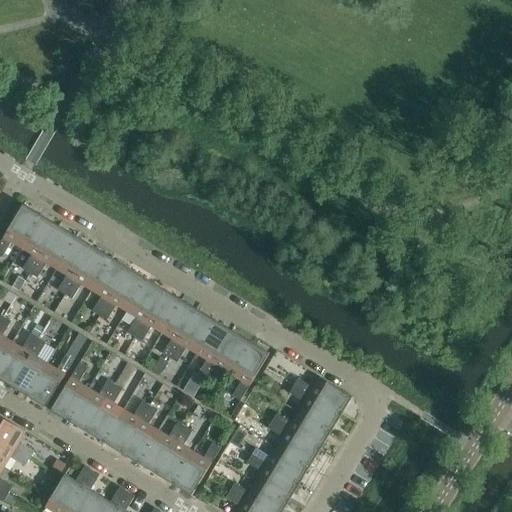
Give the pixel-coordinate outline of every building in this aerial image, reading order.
[(23,205),(1,241),(9,246),(12,242),(22,248),(42,216),(23,205)] [(32,255),(30,259),(37,263),(39,259),(59,226),(42,216),(22,248),(32,255)] [(59,226),(39,259),(57,269),(77,237),(59,226)] [(77,237),(57,269),(75,280),(94,247),(77,237)] [(1,241),(0,243),(0,254),(3,256),(9,246),(1,241)] [(94,247),(75,280),(92,291),(112,258),(94,247)] [(112,258),(92,291),(109,301),(129,268),(112,258)] [(30,259),(24,268),(31,273),(37,263),(30,259)] [(37,263),(31,273),(38,277),(44,267),(37,263)] [(129,268),(109,301),(127,312),(147,279),(129,268)] [(19,277),(13,287),(20,291),(26,281),(19,277)] [(147,279),(127,312),(144,322),(164,290),(147,279)] [(65,280),(59,289),(66,294),(72,284),(65,280)] [(72,284),(66,294),(73,298),(79,288),(72,284)] [(164,290),(144,322),(162,333),(182,300),(164,290)] [(172,339),(170,343),(177,348),(179,343),(199,311),(182,300),(162,333),(172,339)] [(100,301),(94,311),(101,315),(107,305),(100,301)] [(107,305),(101,315),(108,319),(114,310),(107,305)] [(199,311),(179,343),(197,354),(217,321),(199,311)] [(4,318),(0,324),(0,329),(4,332),(10,322),(4,318)] [(207,360),(205,364),(212,369),(214,365),(234,332),(217,321),(197,354),(207,360)] [(135,322),(129,332),(136,336),(142,326),(135,322)] [(37,324),(32,333),(39,337),(44,329),(37,324)] [(142,326),(136,336),(144,340),(149,331),(142,326)] [(234,332),(214,365),(232,375),(252,342),(234,332)] [(0,363),(12,343),(0,335),(0,363)] [(31,335),(25,345),(32,349),(38,339),(31,335)] [(38,339),(32,349),(40,353),(45,344),(38,339)] [(252,342),(232,375),(250,386),(270,353),(252,342)] [(0,379),(10,386),(30,353),(12,343),(0,363),(0,379)] [(170,343),(164,353),(171,357),(177,348),(170,343)] [(177,348),(171,357),(178,362),(184,352),(177,348)] [(37,358),(40,353),(32,349),(30,353),(10,386),(28,397),(47,364),(37,358)] [(66,357),(61,366),(68,371),(74,361),(66,357)] [(168,362),(161,358),(153,372),(160,376),(168,362)] [(46,407),(66,375),(47,364),(28,397),(46,407)] [(79,364),(73,374),(81,378),(87,369),(79,364)] [(205,364),(199,374),(206,378),(212,369),(205,364)] [(212,369),(206,378),(213,383),(219,373),(212,369)] [(353,397),(320,377),(309,395),(342,415),(353,397)] [(69,422),(89,389),(71,378),(51,411),(69,422)] [(300,380),(295,387),(305,393),(309,386),(300,380)] [(108,382),(102,391),(109,395),(115,386),(108,382)] [(115,386),(109,395),(116,400),(122,390),(115,386)] [(240,386),(234,395),(242,400),(248,390),(240,386)] [(295,387),(291,394),(301,400),(305,393),(295,387)] [(102,391),(99,395),(89,389),(69,422),(87,432),(107,400),(109,395),(102,391)] [(342,415),(309,395),(298,413),(331,433),(342,415)] [(104,443),(124,410),(107,400),(87,432),(104,443)] [(143,403),(137,412),(144,417),(150,407),(143,403)] [(150,407),(144,417),(151,421),(157,411),(150,407)] [(122,453),(141,421),(124,410),(104,443),(122,453)] [(331,433),(298,413),(288,430),(321,450),(331,433)] [(279,415),(274,422),(284,428),(288,421),(279,415)] [(23,445),(19,443),(26,432),(0,416),(0,441),(18,452),(23,445)] [(149,425),(151,421),(144,417),(141,421),(122,453),(139,464),(159,431),(149,425)] [(274,422),(270,429),(279,435),(284,428),(274,422)] [(177,424),(172,433),(179,438),(185,428),(177,424)] [(185,428),(179,438),(186,442),(192,432),(185,428)] [(279,435),(284,438),(277,448),(310,468),(321,450),(288,430),(284,428),(279,435)] [(246,435),(238,430),(230,442),(239,448),(246,435)] [(172,433),(169,437),(159,431),(139,464),(157,474),(179,438),(172,433)] [(184,446),(186,442),(179,438),(157,474),(174,485),(194,452),(184,446)] [(11,457),(14,459),(18,452),(0,441),(0,465),(4,468),(11,457)] [(23,445),(18,452),(29,458),(33,451),(23,445)] [(213,445),(207,455),(214,459),(220,450),(213,445)] [(310,468),(277,448),(267,465),(299,485),(310,468)] [(257,450),(253,457),(263,463),(267,456),(257,450)] [(18,452),(14,459),(24,466),(29,458),(18,452)] [(192,496),(212,463),(194,452),(174,485),(192,496)] [(253,457),(249,464),(258,470),(263,463),(253,457)] [(56,459),(50,469),(59,475),(66,464),(56,459)] [(299,485),(267,465),(256,483),(289,502),(299,485)] [(86,466),(79,477),(86,482),(93,471),(86,466)] [(94,486),(100,475),(93,471),(86,482),(94,486)] [(65,474),(46,507),(53,511),(67,511),(84,486),(65,474)] [(46,478),(39,488),(48,494),(49,491),(54,482),(46,478)] [(1,480),(0,482),(0,488),(8,493),(12,486),(1,480)] [(250,493),(246,490),(242,498),(246,500),(265,511),(283,511),(289,502),(256,483),(250,493)] [(236,485),(232,492),(242,498),(246,490),(236,485)] [(91,511),(101,496),(84,486),(67,511),(91,511)] [(120,487),(114,498),(121,503),(128,492),(120,487)] [(129,507),(135,496),(128,492),(121,503),(129,507)] [(232,492),(228,499),(237,505),(242,498),(232,492)] [(8,493),(4,500),(13,506),(18,499),(8,493)] [(101,496),(91,511),(115,511),(119,507),(101,496)] [(238,511),(265,511),(246,500),(238,511)]
